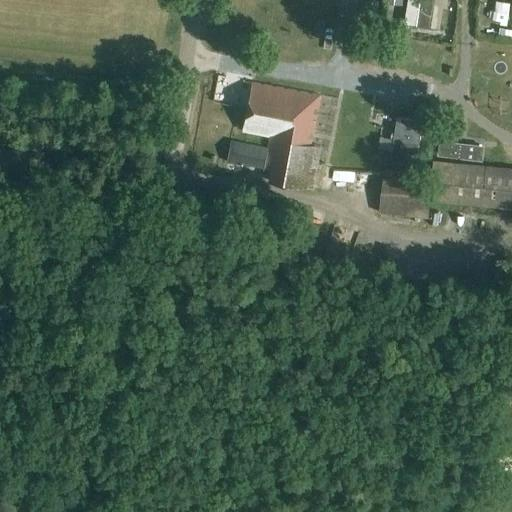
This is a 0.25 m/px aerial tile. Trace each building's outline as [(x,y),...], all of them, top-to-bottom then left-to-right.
[(419,0),(416,27),(430,29),(433,0),(419,0)] [(492,0),(492,19),(507,19),(507,0),(492,0)] [(365,1),(365,19),(377,19),(377,1),(365,1)] [(222,101),(241,101),(241,82),(222,82),(222,101)] [(274,183),(314,191),(322,146),(311,144),(320,95),(251,82),(242,131),(236,130),(234,142),(230,141),(226,161),(263,168),(264,166),(277,168),(274,183)] [(391,151),(418,155),(422,122),(396,118),(391,151)] [(353,137),(353,147),(369,147),(369,137),(353,137)] [(459,142),(457,157),(482,160),(484,145),(459,142)] [(383,171),(379,208),(427,212),(428,201),(511,209),(511,170),(431,162),(430,176),(383,171)] [(426,217),(427,212),(379,208),(378,212),(426,217)]
